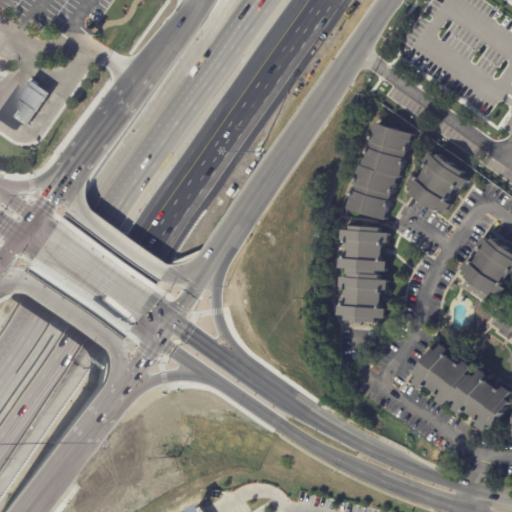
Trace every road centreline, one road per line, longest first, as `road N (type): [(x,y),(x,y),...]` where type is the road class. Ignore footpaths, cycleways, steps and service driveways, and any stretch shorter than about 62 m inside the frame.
road 1 (motorway): [(0,448),(321,0)]
road 2 (motorway): [(257,0),(0,370)]
road 3 (secondary): [(170,335),(194,362),(296,435),(376,478)]
road 4 (secondary): [(300,138),(391,0)]
road 5 (secondary): [(52,488),(115,377),(113,345)]
road 6 (secondary): [(128,77),(77,175),(79,208)]
road 7 (secondary): [(151,322),(37,240)]
road 8 (secondary): [(264,381),(220,324),(222,257)]
road 9 (secondary): [(128,77),(53,179)]
road 10 (secondary): [(369,449),(264,381)]
